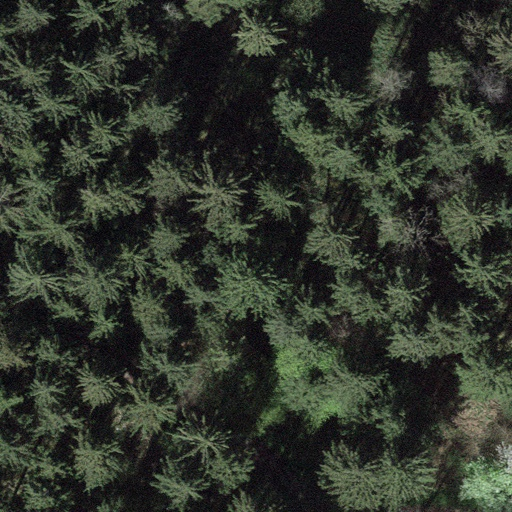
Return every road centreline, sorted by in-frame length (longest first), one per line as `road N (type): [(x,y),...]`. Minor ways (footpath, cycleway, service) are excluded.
road 1 (track): [(0,294),(182,397),(246,448),(305,511)]
road 2 (track): [(301,502),(429,511)]
